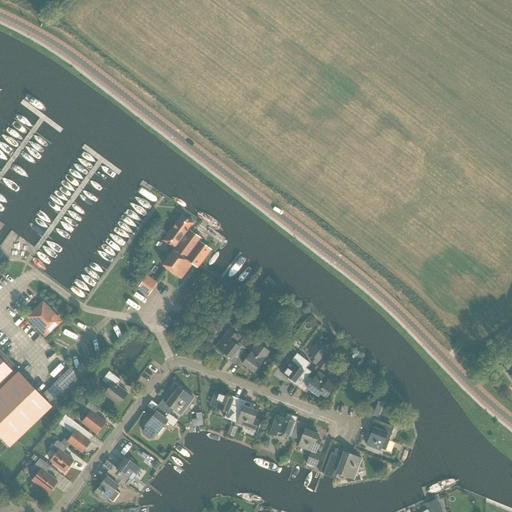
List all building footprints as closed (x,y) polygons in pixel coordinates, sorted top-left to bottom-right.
[(194,223),(182,215),(163,240),(175,248),(163,265),(182,278),(193,264),(194,265),(203,253),(203,247),(198,243),(201,239),(189,230),(194,223)] [(148,296),(157,282),(147,276),(138,289),(148,296)] [(43,303),(28,317),(46,335),(60,321),(43,303)] [(240,310),(232,305),(223,317),(230,323),(240,310)] [(242,353),(244,351),(243,351),(246,348),(236,341),(239,337),(229,329),(224,335),(216,346),(227,355),(226,358),(234,364),(234,363),(242,353)] [(297,339),(296,339),(294,337),(289,342),(289,343),(290,344),(292,345),(297,339)] [(313,348),(308,354),(318,362),(323,355),(329,347),(320,340),(313,348)] [(248,355),(244,351),(242,353),(234,363),(239,367),(243,363),(254,372),(269,351),(258,342),(254,348),(248,355)] [(288,359),(280,371),(295,382),(294,384),(299,388),(308,376),(311,371),(306,368),(310,363),(309,362),(308,363),(296,354),(291,361),(288,359)] [(315,365),(316,365),(323,371),(326,367),(328,369),(333,363),(323,355),(318,362),(315,365)] [(0,388),(16,375),(0,358),(0,388)] [(78,375),(70,367),(42,394),(50,402),(78,375)] [(118,405),(127,393),(117,385),(121,381),(109,371),(102,380),(110,386),(104,394),(118,405)] [(16,375),(0,388),(0,436),(9,446),(51,406),(18,372),(16,375)] [(308,376),(299,388),(304,392),(307,388),(318,396),(320,393),(325,397),(338,382),(329,376),(327,378),(318,372),(313,378),(312,379),(308,376)] [(82,387),(81,387),(80,388),(78,391),(83,395),(86,391),(87,391),(82,387)] [(181,415),(194,398),(178,387),(166,403),(162,401),(158,406),(170,415),(174,410),(181,415)] [(215,392),(210,405),(228,412),(227,416),(232,418),(239,401),(215,392)] [(373,400),(368,412),(377,416),(382,403),(373,400)] [(96,433),(105,422),(95,414),(99,409),(89,402),(83,410),(88,414),(82,422),(96,433)] [(155,410),(156,411),(144,426),(145,427),(143,430),(143,433),(148,437),(152,437),(155,434),(156,435),(166,422),(173,426),(177,420),(170,415),(158,406),(155,410)] [(254,419),(257,411),(243,406),(237,424),(255,430),(259,420),(254,419)] [(296,422),(298,417),(287,413),(285,418),(277,415),(271,428),(270,433),(279,437),(283,435),(283,433),(289,435),(289,437),(295,439),(300,424),(296,422)] [(84,429),(74,422),(65,414),(58,423),(68,430),(73,434),(67,441),(82,452),(90,442),(80,434),(84,429)] [(371,426),(373,427),(366,445),(380,450),(381,448),(385,450),(394,426),(373,419),(371,426)] [(316,467),(321,454),(315,452),(320,439),(317,438),(318,434),(305,429),(306,426),(300,424),(295,439),(300,441),(298,447),(310,451),(305,463),(316,467)] [(64,472),(74,460),(63,452),(67,448),(57,440),(51,449),(56,453),(50,461),(64,472)] [(159,453),(158,453),(163,457),(167,453),(162,449),(159,453)] [(331,455),(323,475),(326,476),(324,483),(332,486),(336,474),(353,481),(356,474),(361,460),(343,453),(335,450),(332,456),(331,455)] [(125,457),(116,468),(113,466),(109,470),(115,475),(119,478),(128,484),(131,480),(140,469),(125,457)] [(40,458),(35,464),(31,469),(37,474),(32,480),(49,493),(58,481),(46,472),(50,466),(40,458)] [(106,476),(95,491),(106,500),(108,498),(113,502),(119,493),(114,489),(118,485),(116,483),(119,478),(115,475),(109,470),(105,475),(106,476)] [(429,502),(428,503),(428,504),(428,505),(431,509),(434,508),(439,505),(438,503),(436,499),(429,502)]
